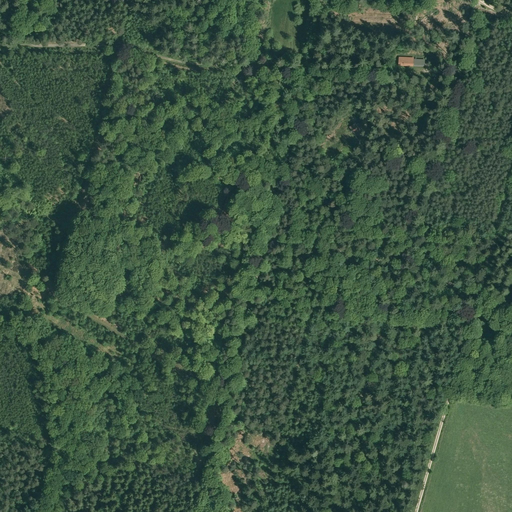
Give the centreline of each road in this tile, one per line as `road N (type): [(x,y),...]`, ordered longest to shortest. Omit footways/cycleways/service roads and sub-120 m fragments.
road 1 (track): [(192,511),(268,235)]
road 2 (track): [(415,511),(479,291)]
